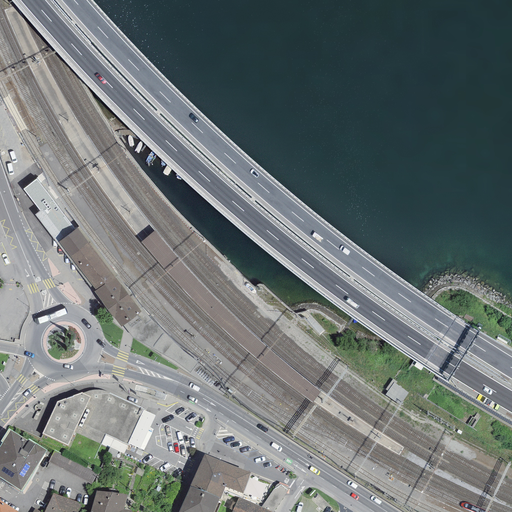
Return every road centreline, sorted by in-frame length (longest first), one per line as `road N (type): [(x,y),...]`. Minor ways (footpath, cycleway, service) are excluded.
road 1 (motorway): [(32,0),(167,143),(269,233),(376,315),(511,402)]
road 2 (motorway): [(511,368),(287,208),(73,0)]
